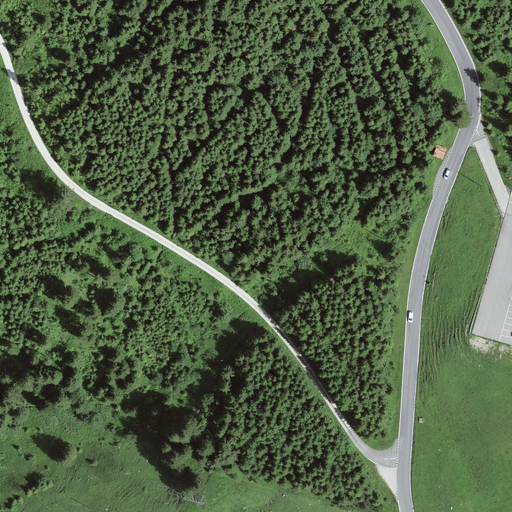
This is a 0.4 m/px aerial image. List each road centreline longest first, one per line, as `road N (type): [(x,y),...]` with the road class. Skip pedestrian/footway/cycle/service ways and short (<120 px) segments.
road 1 (track): [(403,464),(363,448),(251,301),(55,168),(0,42)]
road 2 (secondary): [(469,122),(419,277),(403,464),(407,511)]
road 3 (secondary): [(430,0),(468,72),(469,122)]
